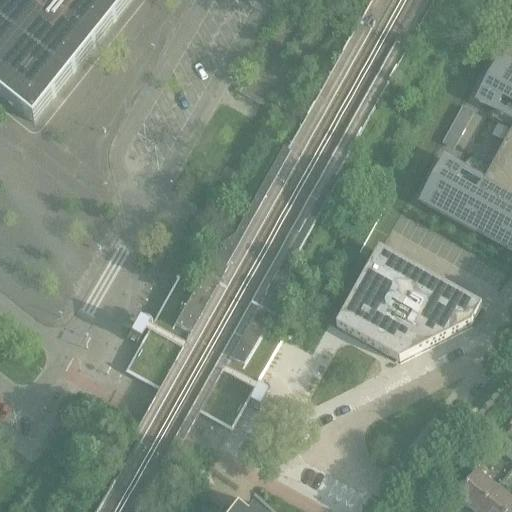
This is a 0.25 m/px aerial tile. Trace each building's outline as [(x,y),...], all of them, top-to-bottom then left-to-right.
[(0,0),(0,96),(35,124),(134,0),(0,0)] [(511,64),(501,58),(478,100),(511,118),(511,129),(483,181),(444,159),(421,201),(474,231),(475,229),(511,250),(511,64)] [(463,110),(444,145),(454,151),(473,116),(463,110)] [(371,270),(338,330),(393,361),(401,365),(473,329),(474,327),(483,310),(381,253),(371,270)] [(284,338),(268,329),(260,324),(253,320),(209,296),(202,292),(194,288),(180,280),(133,363),(128,373),(232,431),(237,421),(284,338)] [(504,439),(496,450),(503,455),(510,445),(504,439)] [(477,474),(457,500),(472,511),(479,511),(497,490),(477,474)] [(511,501),(497,490),(479,511),(510,511),(511,510),(511,501)]
